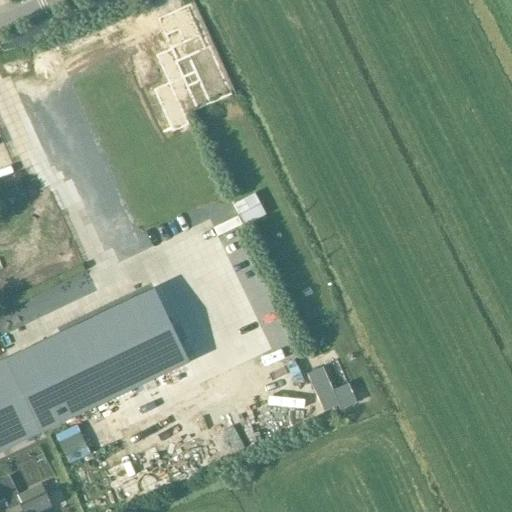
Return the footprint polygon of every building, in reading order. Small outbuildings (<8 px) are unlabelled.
[(183,0),(151,0),(170,26),(156,30),(170,58),(179,52),(184,60),(194,55),(191,50),(205,44),(183,0)] [(20,72),(0,80),(0,90),(17,127),(40,116),(20,72)] [(157,291),(0,364),(0,452),(190,363),(157,291)] [(323,368),(309,374),(325,412),(339,406),(341,410),(356,404),(348,385),(333,391),(323,368)] [(0,511),(9,509),(20,505),(21,504),(18,497),(9,477),(0,481),(0,511)] [(43,485),(18,497),(21,504),(20,505),(23,511),(44,511),(53,508),(46,492),(43,485)]
